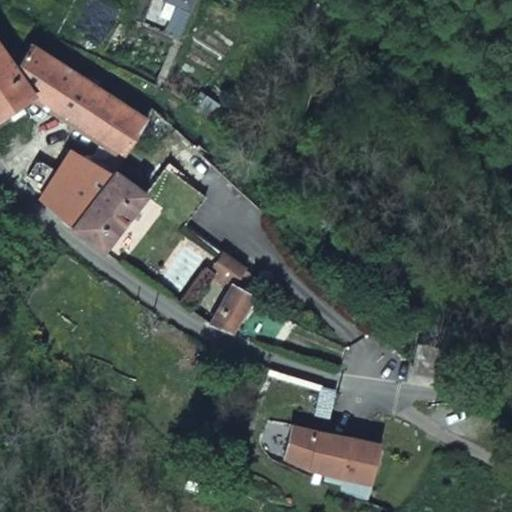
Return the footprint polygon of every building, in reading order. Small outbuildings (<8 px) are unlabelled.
[(146,120),(28,46),(13,70),(31,96),(101,144),(122,158),(146,120)] [(0,117),(19,105),(31,96),(13,70),(0,51),(0,117)] [(122,158),(101,144),(88,161),(102,169),(112,175),(113,172),(122,158)] [(69,150),(39,201),(63,222),(102,169),(88,161),(69,150)] [(164,168),(144,194),(184,225),(204,199),(164,168)] [(102,169),(63,222),(71,229),(112,175),(102,169)] [(112,175),(71,229),(103,254),(145,196),(113,172),(112,175)] [(222,254),(212,270),(232,285),(236,287),(245,270),(222,254)] [(232,285),(210,326),(231,334),(253,296),(236,287),(232,285)] [(332,392),(266,370),(253,418),(289,429),(290,426),(323,435),(332,392)] [(323,435),(290,426),(289,429),(283,459),(371,485),(377,447),(357,442),(355,442),(323,435)]
